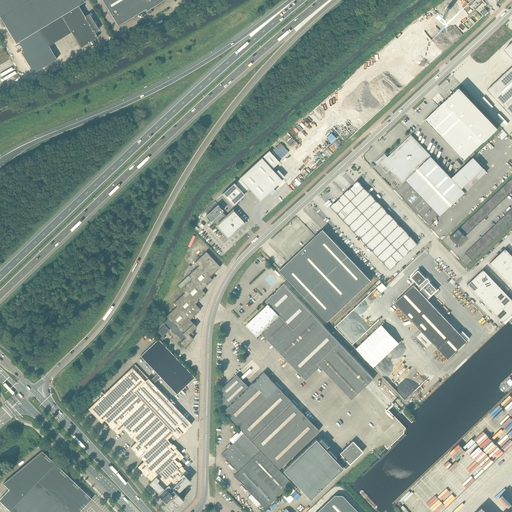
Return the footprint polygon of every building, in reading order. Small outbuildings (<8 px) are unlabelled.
[(0,0),(0,16),(16,43),(19,42),(24,50),(21,52),(31,69),(34,67),(36,71),(57,58),(49,45),(71,32),(81,47),(97,37),(94,32),(99,29),(89,14),(85,16),(78,5),(84,2),(83,0),(0,0)] [(110,0),(106,2),(112,11),(122,5),(130,0),(110,0)] [(143,17),(132,0),(130,0),(122,5),(134,23),(143,17)] [(171,1),(169,0),(147,0),(153,11),(171,1)] [(134,23),(122,5),(112,11),(123,30),(134,23)] [(511,42),(505,49),(511,56),(511,57),(511,66),(487,90),(511,116),(511,131),(510,134),(511,136),(511,42)] [(464,160),(498,128),(459,87),(459,88),(445,100),(435,110),(426,119),(425,120),(464,160)] [(451,177),(411,135),(387,157),(384,154),(385,155),(382,157),(383,158),(378,163),(387,173),(389,170),(402,183),(418,168),(452,205),(465,192),(462,189),(484,168),(473,157),(451,177)] [(232,205),(244,194),(244,193),(249,189),(260,200),(282,180),(272,169),(279,162),(269,151),(239,178),(240,179),(235,183),(234,183),(222,194),(232,205)] [(511,177),(450,237),(457,244),(511,191),(511,177)] [(400,260),(406,254),(408,253),(407,252),(411,249),(417,244),(411,236),(410,237),(409,235),(401,226),(400,226),(397,223),(397,222),(389,214),(386,210),(378,201),(377,202),(374,198),(366,189),(366,190),(361,184),(358,180),(353,185),(354,185),(348,190),(340,197),(340,198),(335,203),(335,202),(330,206),(337,214),(337,213),(339,215),(347,224),(351,227),(350,228),(358,236),(359,236),(362,239),(362,240),(370,248),(374,252),(373,252),(381,261),(382,260),(383,262),(390,270),(396,264),(396,263),(399,260),(400,260)] [(205,209),(204,211),(205,212),(207,214),(205,215),(211,221),(212,220),(217,225),(216,225),(228,237),(235,231),(243,224),(244,222),(233,210),(227,215),(214,201),(205,209)] [(511,208),(465,253),(472,260),(511,222),(511,208)] [(323,229),(287,263),(279,270),(328,321),(371,280),(323,229)] [(490,263),(511,286),(511,255),(505,248),(490,263)] [(164,322),(162,323),(164,325),(164,324),(169,329),(170,328),(182,340),(180,342),(183,345),(184,347),(189,343),(193,339),(191,336),(189,334),(187,332),(190,330),(191,332),(197,327),(194,324),(193,323),(190,320),(191,319),(200,309),(195,304),(206,294),(202,290),(212,280),(210,277),(220,267),(220,266),(206,252),(195,262),(199,265),(188,275),(191,279),(181,289),(184,293),(174,303),(177,306),(166,316),(168,318),(164,322)] [(511,313),(511,299),(483,269),(467,284),(503,322),(511,313)] [(418,270),(411,277),(417,283),(414,285),(428,299),(437,290),(429,281),(430,281),(427,278),(426,278),(418,270)] [(261,332),(287,360),(306,380),(321,366),(352,399),(374,378),(284,283),(265,301),(268,304),(264,308),(262,305),(259,308),(261,310),(246,324),(257,336),(261,332)] [(448,359),(467,341),(428,299),(414,285),(414,284),(395,303),(448,359)] [(164,325),(157,331),(161,335),(159,337),(162,340),(165,338),(163,336),(163,335),(169,330),(169,329),(164,324),(164,325)] [(373,367),(400,343),(382,324),(356,348),(373,367)] [(157,374),(150,381),(153,383),(159,378),(160,379),(161,378),(177,394),(195,377),(191,374),(158,339),(140,356),(157,374)] [(440,368),(446,361),(440,356),(434,363),(440,368)] [(135,364),(88,409),(102,423),(103,422),(104,420),(109,425),(118,434),(123,428),(136,442),(130,447),(140,458),(143,461),(140,465),(138,466),(151,480),(149,483),(158,492),(159,493),(158,494),(161,497),(162,498),(162,499),(172,510),(183,499),(177,493),(190,481),(185,475),(185,474),(188,472),(178,462),(184,457),(180,453),(167,439),(173,434),(177,438),(192,424),(153,383),(150,381),(135,364)] [(236,374),(221,388),(221,408),(279,469),(319,431),(264,372),(248,387),(236,374)] [(243,433),(230,446),(221,454),(238,472),(234,476),(265,509),(292,484),(243,433)] [(315,439),(282,470),(310,499),(343,468),(344,467),(345,469),(350,464),(363,452),(353,441),(339,454),(341,456),(336,461),(333,458),(336,456),(329,448),(327,451),(324,449),(328,445),(327,445),(322,439),(321,438),(318,441),(315,439)] [(78,511),(80,510),(92,499),(55,463),(42,451),(6,480),(5,478),(2,481),(3,483),(9,489),(0,498),(0,501),(11,511),(78,511)] [(283,497),(289,503),(294,498),(288,492),(283,497)] [(358,511),(342,495),(334,495),(333,496),(334,496),(317,511),(358,511)]
